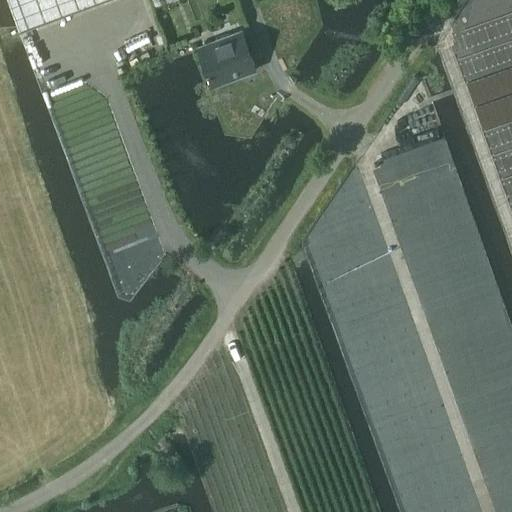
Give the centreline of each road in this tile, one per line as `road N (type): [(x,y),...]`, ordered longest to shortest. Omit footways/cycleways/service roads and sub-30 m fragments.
road 1 (unclassified): [(446,0),(184,376),(123,445),(15,511)]
road 2 (track): [(292,511),(224,326)]
